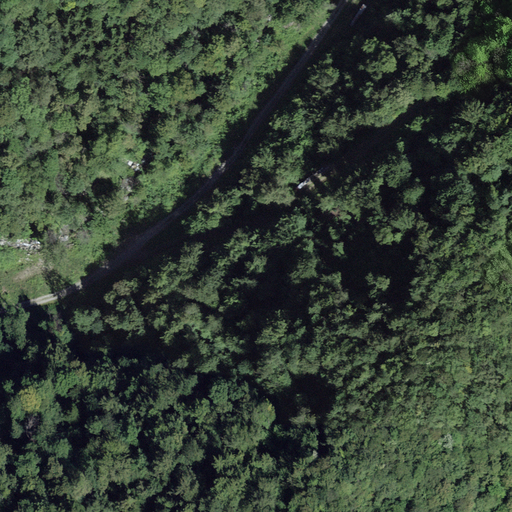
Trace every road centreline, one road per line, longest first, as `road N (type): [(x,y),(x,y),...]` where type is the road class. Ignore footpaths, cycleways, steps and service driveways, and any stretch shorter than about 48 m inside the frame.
road 1 (track): [(342,0),(208,188),(138,234),(84,285),(0,310)]
road 2 (track): [(105,270),(273,211),(423,104),(511,95)]
